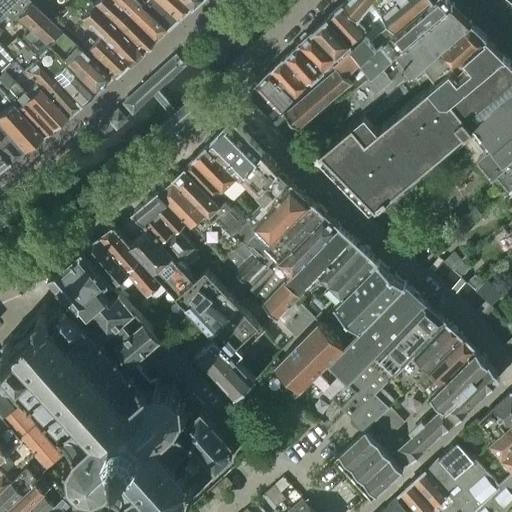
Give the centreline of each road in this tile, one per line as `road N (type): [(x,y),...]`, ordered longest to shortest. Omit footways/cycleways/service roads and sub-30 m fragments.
road 1 (residential): [(511,366),(229,92)]
road 2 (residential): [(0,279),(151,174),(229,92)]
road 3 (residential): [(217,0),(0,179)]
road 4 (residential): [(367,511),(511,379)]
road 5 (residential): [(223,511),(283,460),(329,511)]
road 6 (residential): [(229,92),(314,0)]
